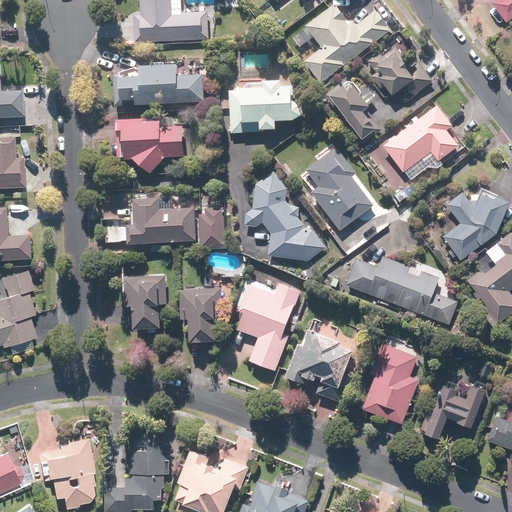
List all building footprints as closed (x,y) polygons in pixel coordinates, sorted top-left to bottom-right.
[(142,0),(143,12),(138,12),(138,40),(211,41),(211,13),(184,13),(184,0),(142,0)] [(508,22),(511,18),(511,0),(497,0),(493,3),(508,22)] [(325,82),(393,30),(375,6),(355,22),(340,2),(308,27),(324,48),(308,60),(325,82)] [(386,57),(382,52),(370,60),(374,66),(369,69),(383,89),(389,84),(397,95),(411,84),(418,94),(436,81),(419,59),(413,64),(400,47),(386,57)] [(1,65),(0,64),(0,117),(25,117),(24,91),(2,92),(1,65)] [(145,72),(118,72),(118,102),(206,102),(206,74),(182,74),(182,65),(145,65),(145,72)] [(345,82),(332,93),(368,138),(382,127),(369,111),(376,105),(373,102),(378,99),(367,85),(363,88),(355,78),(347,84),(345,82)] [(234,83),(234,84),(234,132),(266,132),(266,127),(282,127),(282,120),(304,120),(304,102),(298,102),(299,85),(287,85),(287,79),(270,79),(270,83),(234,83)] [(459,125),(443,104),(386,146),(412,180),(432,164),(437,170),(445,164),(443,161),(464,144),(453,129),(459,125)] [(166,120),(124,118),(123,136),(127,136),(126,156),(139,157),(154,171),(169,156),(188,157),(189,127),(166,126),(166,120)] [(0,188),(27,189),(26,158),(18,159),(18,138),(0,138),(0,188)] [(340,147),(311,169),(322,184),(314,190),(344,230),(377,205),(354,175),(359,172),(340,147)] [(291,188),(277,171),(259,184),(257,207),(250,213),(249,223),(258,227),(265,222),(275,232),(271,254),(312,261),(328,246),(314,228),(311,230),(300,215),(302,207),(293,206),(289,199),(291,188)] [(464,223),(448,235),(463,259),(502,235),(511,209),(511,198),(487,189),(479,206),(468,190),(450,203),(464,223)] [(134,221),(134,242),(198,241),(198,208),(164,209),(163,198),(140,198),(140,221),(134,221)] [(0,259),(34,259),(33,234),(10,235),(9,208),(0,207),(0,259)] [(227,207),(201,208),(201,247),(228,246),(227,207)] [(478,272),(470,278),(500,322),(511,313),(511,291),(511,290),(511,288),(511,233),(500,241),(509,254),(496,263),(498,266),(490,271),(478,272)] [(359,257),(348,284),(452,325),(461,301),(438,292),(444,277),(387,255),(383,266),(359,257)] [(0,299),(0,346),(5,345),(6,348),(12,346),(14,353),(35,347),(32,340),(39,338),(32,317),(37,316),(30,292),(35,290),(29,270),(5,278),(11,297),(0,299)] [(170,275),(129,274),(128,305),(139,305),(138,326),(166,327),(166,305),(169,305),(170,275)] [(288,332),(303,289),(281,281),(277,291),(252,282),(236,327),(262,336),(253,361),(279,370),(292,333),(288,332)] [(222,288),(185,289),(186,318),(196,317),(197,341),(221,340),(220,319),(224,318),(222,288)] [(347,341),(311,328),(305,344),(300,342),(287,376),(307,383),(309,375),(325,381),(321,393),(343,401),(361,351),(346,345),(347,341)] [(421,358),(384,340),(372,370),(378,373),(364,407),(403,423),(422,380),(413,376),(421,358)] [(476,424),(489,387),(475,382),(471,394),(458,390),(461,381),(442,374),(424,426),(446,434),(453,416),(476,424)] [(511,417),(511,418),(500,414),(490,440),(511,447),(511,417)] [(481,433),(466,427),(461,441),(476,446),(481,433)] [(98,474),(90,439),(90,437),(61,446),(61,449),(39,455),(47,481),(54,479),(60,497),(65,495),(70,510),(82,506),(82,503),(92,502),(97,495),(96,487),(98,486),(95,474),(98,474)] [(129,486),(109,486),(108,509),(136,510),(136,507),(157,508),(157,499),(165,499),(166,473),(173,473),(173,459),(169,458),(170,451),(163,442),(159,443),(153,449),(140,448),(134,453),(134,475),(129,474),(129,486)] [(212,454),(194,447),(175,496),(213,511),(215,507),(228,511),(236,490),(240,492),(250,466),(227,458),(221,471),(213,468),(215,462),(210,460),(212,454)] [(0,493),(23,483),(26,474),(22,465),(15,464),(11,452),(0,456),(0,493)] [(279,486),(259,479),(253,499),(247,497),(241,511),(305,511),(310,499),(278,489),(279,486)]
